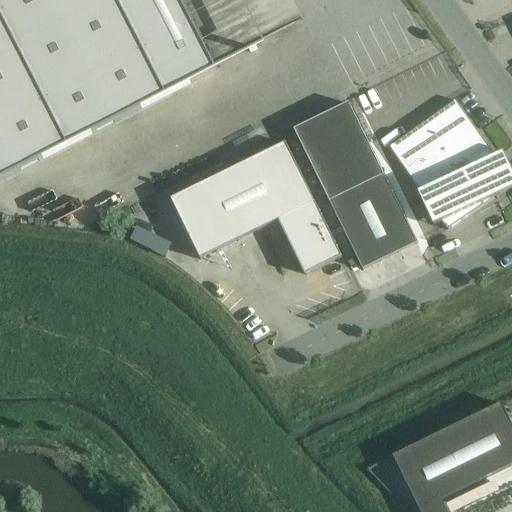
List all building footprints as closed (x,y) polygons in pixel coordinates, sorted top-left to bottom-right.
[(0,0),(0,182),(216,72),(179,0),(0,0)] [(234,6),(244,0),(220,0),(233,24),(241,20),(234,6)] [(318,10),(313,0),(280,0),(291,23),(318,10)] [(477,134),(455,103),(389,149),(420,193),(417,194),(433,228),(442,224),(447,232),(490,201),(511,190),(511,172),(503,154),(494,158),(477,134)] [(294,132),(329,205),(362,272),(417,246),(348,106),(294,132)] [(200,262),(278,223),(280,227),(281,227),(305,277),(337,261),(338,262),(342,260),(285,146),(171,202),(200,262)] [(511,467),(511,426),(501,405),(394,458),(420,511),(446,511),(442,502),(511,467)]
